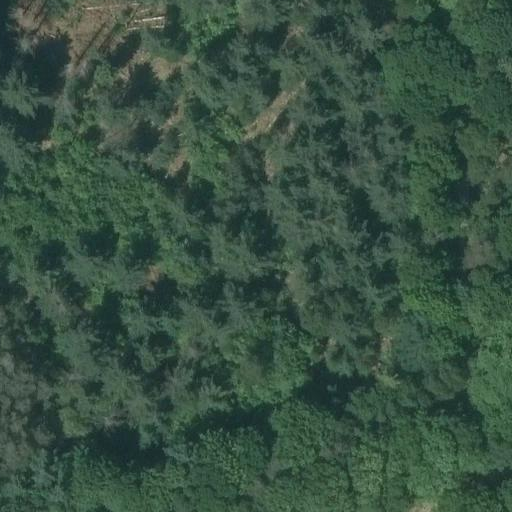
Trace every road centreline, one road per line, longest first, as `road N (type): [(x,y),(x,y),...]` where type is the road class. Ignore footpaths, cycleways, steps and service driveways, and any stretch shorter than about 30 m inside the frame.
road 1 (track): [(450,0),(476,390),(502,511)]
road 2 (track): [(281,511),(511,366)]
